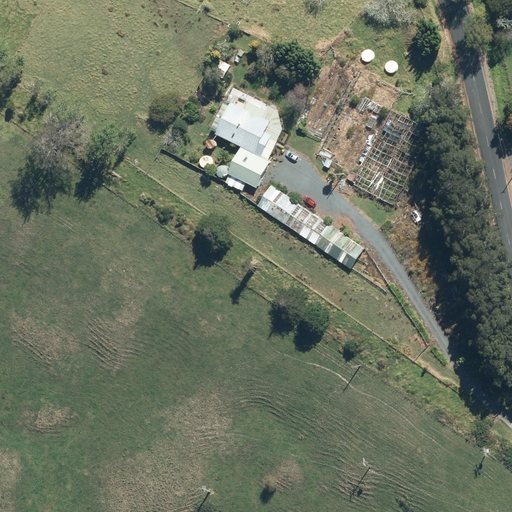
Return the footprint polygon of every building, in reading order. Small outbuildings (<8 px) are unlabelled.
[(381,52),(380,50),(380,49),(378,47),(377,46),(376,45),(374,45),(372,44),(370,44),(369,44),(367,45),(365,46),(364,47),(363,48),(362,50),(361,52),(361,53),(361,55),(361,57),(362,59),(362,60),(364,62),(365,63),(366,64),(368,64),(370,65),(372,65),(373,64),(375,64),(377,63),(378,62),(379,60),(380,59),(381,57),(381,56),(381,54),(381,52)] [(401,61),(400,59),(399,58),(398,57),(396,57),(394,56),(393,56),(391,56),(389,57),(388,58),(387,59),(386,60),(385,61),(384,63),(384,64),(384,66),(384,68),(384,69),(385,71),(386,72),(387,73),(389,74),(390,75),(392,75),(394,75),(395,75),(397,74),(398,74),(400,73),(401,71),(402,70),(402,69),(403,67),(403,65),(402,64),(402,62),(401,61)] [(219,59),(212,73),(226,81),(234,67),(219,59)] [(360,175),(355,185),(394,206),(432,131),(392,111),(402,92),(362,71),(320,155),(360,175)] [(189,104),(176,96),(172,103),(185,111),(189,104)] [(227,101),(213,130),(220,134),(219,135),(245,148),(232,175),(233,176),(229,185),(236,189),(237,188),(246,193),(250,184),(262,190),(275,163),(272,161),(282,141),(276,138),(276,136),(270,133),(275,123),(267,119),(271,111),(254,103),(250,110),(236,103),(235,105),(227,101)] [(210,151),(209,151),(208,151),(207,151),(205,151),(204,152),(202,153),(201,154),(200,155),(199,157),(199,158),(199,160),(199,162),(199,163),(200,165),(201,166),(202,168),(203,169),(204,169),(206,170),(208,170),(209,170),(211,170),(213,169),(214,168),(215,167),(216,166),(217,164),(218,163),(218,161),(218,159),(217,158),(217,156),(216,155),(215,154),(213,152),(212,152),(210,151)] [(358,176),(352,173),(349,177),(355,182),(358,176)] [(274,186),(260,207),(354,270),(368,250),(274,186)]
